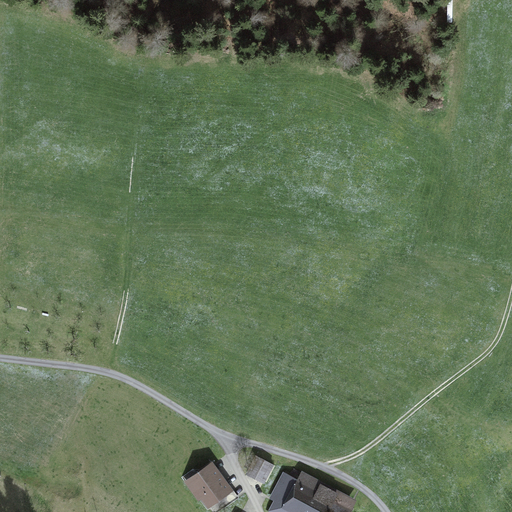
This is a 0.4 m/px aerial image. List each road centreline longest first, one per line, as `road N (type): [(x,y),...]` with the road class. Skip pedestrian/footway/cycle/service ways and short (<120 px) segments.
road 1 (track): [(0,358),(115,375),(232,438),(360,485),(387,511)]
road 2 (track): [(329,470),(488,351),(511,289)]
